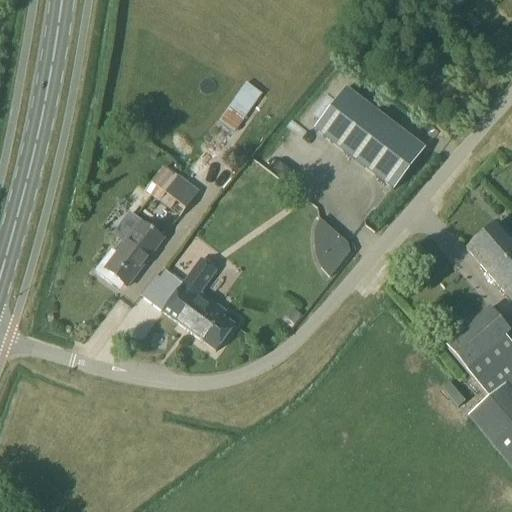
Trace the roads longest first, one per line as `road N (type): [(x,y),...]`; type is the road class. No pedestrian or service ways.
road 1 (unclassified): [(0,336),(160,380),(218,382),(258,368),(298,338),(511,95)]
road 2 (primary): [(0,288),(33,168),(60,0)]
